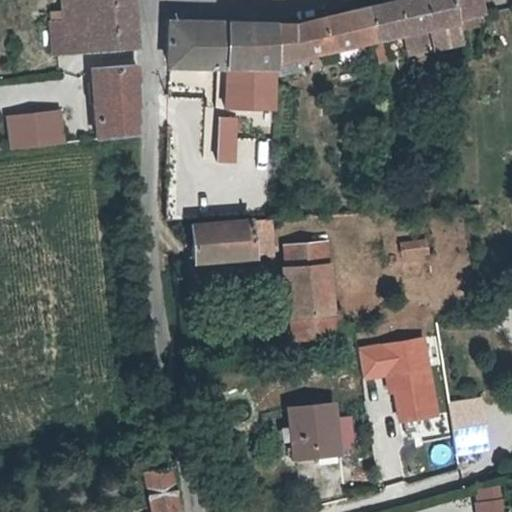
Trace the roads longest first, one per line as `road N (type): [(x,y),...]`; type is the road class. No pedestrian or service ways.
road 1 (unclassified): [(196,511),(169,405),(153,238),(156,3)]
road 2 (residential): [(489,469),(346,511)]
road 3 (unclassified): [(156,3),(291,0)]
